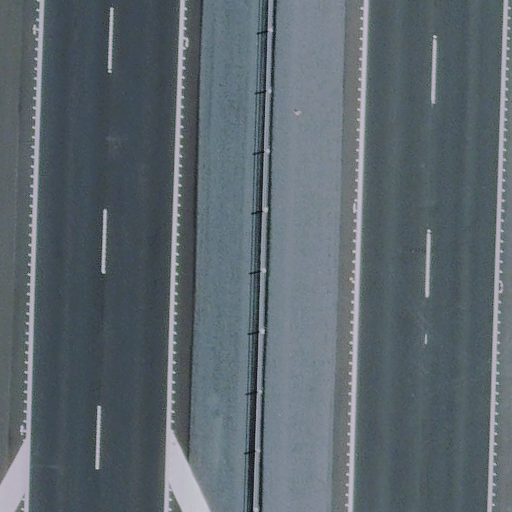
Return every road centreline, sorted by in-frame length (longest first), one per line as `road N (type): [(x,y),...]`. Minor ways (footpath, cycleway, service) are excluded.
road 1 (motorway): [(99,511),(117,0)]
road 2 (motorway): [(434,0),(421,511)]
